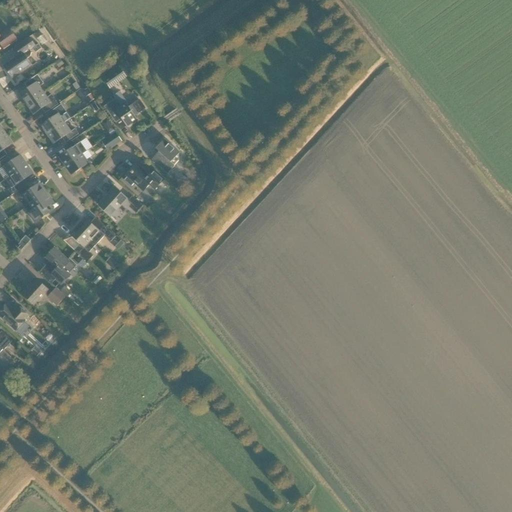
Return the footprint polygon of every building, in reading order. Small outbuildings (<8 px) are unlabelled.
[(11,28),(1,35),(0,32),(0,43),(4,49),(18,39),(11,28)] [(37,39),(42,35),(39,30),(34,34),(37,39)] [(36,46),(30,37),(15,48),(20,55),(4,66),(13,79),(32,66),(27,59),(30,56),(32,53),(30,50),(32,49),(35,53),(41,48),(39,44),(36,46)] [(55,62),(59,68),(64,64),(60,59),(55,62)] [(134,71),(126,61),(119,66),(120,67),(104,79),(110,89),(134,71)] [(27,104),(41,95),(43,93),(39,87),(44,84),(38,75),(25,84),(28,89),(20,94),(27,104)] [(43,93),(41,95),(27,104),(34,114),(42,108),(46,113),(58,104),(51,95),(47,98),(43,93)] [(86,97),(90,102),(95,99),(91,93),(86,97)] [(137,120),(134,116),(146,108),(140,100),(129,108),(119,94),(114,97),(115,99),(104,106),(115,123),(122,118),(128,127),(137,120)] [(48,135),(64,123),(61,118),(67,113),(61,105),(47,115),(50,120),(41,126),(48,135)] [(64,123),(48,135),(54,144),(63,138),(66,143),(79,134),(75,129),(71,132),(64,123)] [(122,141),(116,133),(102,142),(108,151),(122,141)] [(0,159),(7,155),(4,150),(12,144),(6,135),(0,139),(0,159)] [(59,157),(66,166),(82,154),(87,151),(77,137),(65,146),(68,151),(59,157)] [(152,160),(168,174),(175,166),(179,161),(179,151),(165,139),(156,149),(159,152),(152,160)] [(82,154),(66,166),(72,175),(89,163),(82,154)] [(8,156),(0,162),(0,169),(4,167),(10,176),(27,165),(20,155),(12,161),(8,156)] [(10,176),(5,179),(12,188),(9,190),(12,195),(15,193),(28,184),(24,180),(33,174),(27,165),(10,176)] [(147,172),(144,172),(138,166),(136,167),(134,167),(134,170),(125,180),(131,186),(135,183),(144,191),(149,185),(155,190),(165,179),(154,170),(150,175),(147,172)] [(15,193),(12,195),(15,199),(17,197),(21,202),(25,208),(30,205),(47,193),(40,183),(31,189),(28,184),(15,193)] [(127,199),(115,188),(99,205),(111,216),(127,199)] [(30,205),(25,208),(29,213),(36,223),(48,214),(55,210),(51,205),(53,203),(47,193),(30,205)] [(128,201),(139,210),(143,206),(132,196),(128,201)] [(5,214),(0,217),(0,220),(1,223),(8,218),(5,214)] [(85,218),(77,226),(97,244),(104,236),(111,242),(116,237),(104,226),(99,231),(85,218)] [(87,262),(93,256),(89,253),(97,244),(77,226),(70,234),(80,244),(74,250),(87,262)] [(57,269),(51,275),(62,285),(71,275),(69,273),(77,265),(70,258),(68,260),(55,248),(45,258),(57,269)] [(52,293),(37,279),(29,289),(28,287),(22,294),(34,305),(39,299),(41,301),(46,296),(57,306),(65,297),(56,288),(52,293)] [(60,291),(67,298),(72,293),(65,286),(60,291)] [(7,304),(0,311),(0,316),(15,330),(29,315),(20,307),(16,312),(7,304)] [(37,314),(31,321),(37,327),(44,320),(37,314)] [(0,351),(2,349),(4,350),(13,341),(2,331),(0,332),(0,351)]
